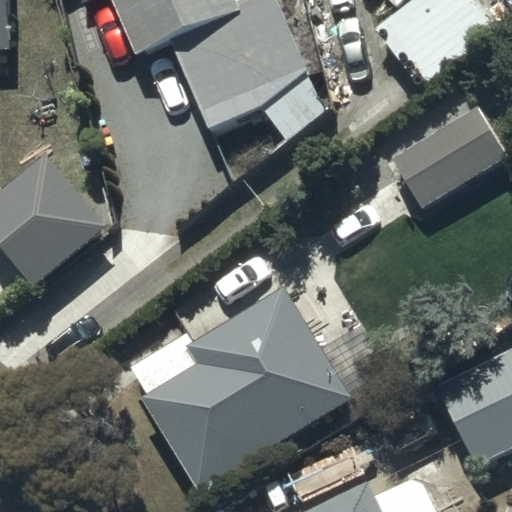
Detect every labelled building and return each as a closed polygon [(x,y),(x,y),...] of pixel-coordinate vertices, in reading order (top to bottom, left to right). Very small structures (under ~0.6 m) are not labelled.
[(25,0),(0,0),(0,46),(25,46),(25,0)] [(129,0),(150,50),(182,36),(238,170),(280,153),(333,108),(285,0),(129,0)] [(491,0),(418,0),(387,25),(432,82),(449,68),(471,96),(497,75),(481,54),(511,29),(511,0),(495,0),(493,2),(491,0)] [(511,137),(490,102),(484,106),(403,157),(433,205),(511,154),(511,137)] [(46,154),(0,191),(0,247),(33,287),(106,227),(46,154)] [(197,329),(141,366),(159,392),(154,394),(216,488),(363,390),(290,281),(203,339),(197,329)] [(511,350),(446,380),(484,464),(511,451),(511,350)] [(444,511),(426,474),(387,494),(378,476),(307,511),(444,511)]
